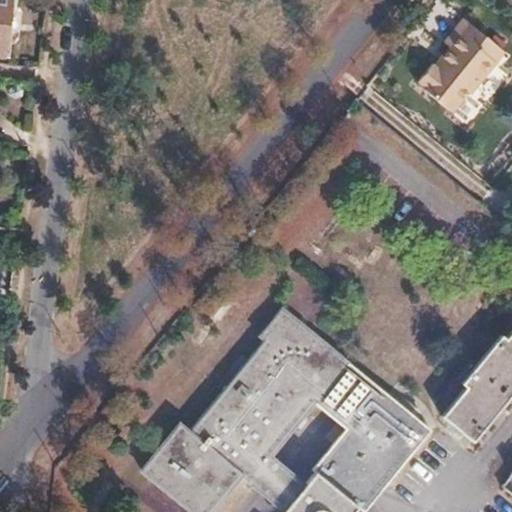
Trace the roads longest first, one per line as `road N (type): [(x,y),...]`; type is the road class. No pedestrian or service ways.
road 1 (residential): [(9,449),(387,0)]
road 2 (residential): [(75,0),(9,449)]
road 3 (unknown): [(262,511),(295,472),(328,467),(411,511)]
